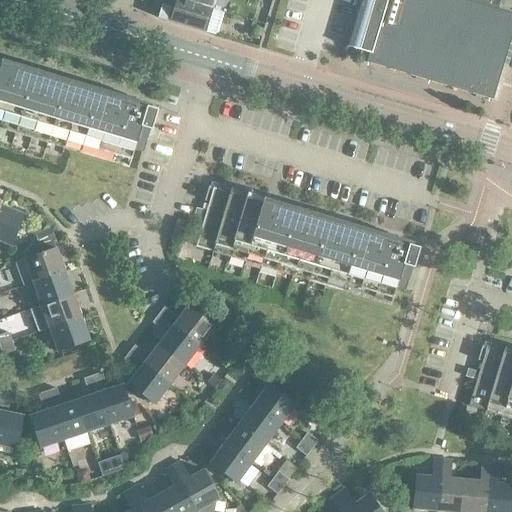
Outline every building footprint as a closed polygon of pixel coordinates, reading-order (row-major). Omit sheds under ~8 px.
[(172,0),(170,7),(161,4),(157,18),(205,32),(214,34),(221,12),(212,8),(182,0),(172,0)] [(182,0),(212,8),(213,0),(182,0)] [(492,96),(511,27),(511,14),(494,9),(496,0),(360,0),(347,43),(370,50),(367,59),(492,96)] [(511,0),(496,0),(494,9),(511,14),(511,0)] [(261,36),(263,29),(256,27),(254,34),(261,36)] [(121,101),(0,64),(0,128),(128,167),(133,150),(143,153),(155,110),(122,99),(121,101)] [(383,239),(212,188),(195,247),(390,305),(395,288),(405,291),(417,248),(384,238),(383,239)] [(0,241),(11,246),(24,215),(1,205),(0,206),(0,241)] [(195,208),(193,216),(201,218),(203,210),(195,208)] [(177,219),(172,235),(187,240),(192,223),(177,219)] [(33,222),(27,228),(34,237),(41,231),(33,222)] [(186,243),(178,241),(172,258),(180,260),(186,243)] [(55,248),(24,259),(14,263),(23,286),(32,283),(63,272),(55,248)] [(32,283),(40,305),(71,294),(63,272),(32,283)] [(40,305),(48,328),(79,317),(71,294),(40,305)] [(163,307),(157,315),(168,323),(174,315),(163,307)] [(186,307),(171,326),(197,346),(212,327),(186,307)] [(168,323),(157,315),(151,322),(162,330),(168,323)] [(57,351),(88,340),(79,317),(48,328),(57,351)] [(197,346),(171,326),(157,345),(182,365),(197,346)] [(0,345),(11,341),(8,332),(0,334),(0,345)] [(14,350),(11,341),(0,345),(0,350),(2,355),(14,350)] [(134,345),(128,353),(138,361),(144,353),(134,345)] [(157,345),(142,364),(168,384),(182,365),(157,345)] [(511,353),(485,346),(469,404),(511,416),(511,353)] [(128,353),(122,360),(133,369),(138,361),(128,353)] [(168,384),(142,364),(127,383),(153,403),(168,384)] [(475,371),(466,368),(464,376),(472,379),(475,371)] [(92,375),(96,388),(105,385),(101,372),(92,375)] [(92,375),(83,378),(87,391),(96,388),(92,375)] [(205,384),(213,390),(220,381),(212,375),(205,384)] [(119,385),(96,393),(107,424),(137,414),(133,402),(126,404),(119,385)] [(294,405),(268,385),(253,405),(279,425),(294,405)] [(46,391),(51,404),(60,401),(56,388),(46,391)] [(51,404),(46,391),(37,394),(42,407),(51,404)] [(10,395),(1,393),(0,397),(0,406),(8,408),(10,395)] [(96,393),(73,401),(84,432),(107,424),(96,393)] [(84,432),(73,401),(51,409),(62,440),(84,432)] [(265,444),(279,425),(253,405),(239,424),(265,444)] [(39,449),(62,440),(51,409),(28,418),(39,449)] [(21,417),(0,412),(0,446),(14,450),(21,417)] [(250,463),(265,444),(239,424),(224,443),(250,463)] [(140,442),(148,439),(153,437),(152,437),(148,426),(135,431),(140,442)] [(301,440),(311,448),(317,441),(306,433),(301,440)] [(311,448),(301,440),(295,448),(306,456),(311,448)] [(250,463),(224,443),(209,463),(235,483),(250,463)] [(119,453),(123,465),(128,464),(124,451),(119,453)] [(431,476),(416,475),(413,507),(437,510),(441,459),(432,458),(431,476)] [(437,510),(461,511),(464,479),(449,478),(451,460),(441,459),(437,510)] [(188,478),(179,462),(171,466),(196,511),(213,511),(216,500),(218,498),(202,470),(188,478)] [(479,463),(478,481),(464,479),(461,511),(464,511),(484,511),(489,464),(479,463)] [(499,465),(489,464),(484,511),(510,511),(511,492),(511,483),(497,482),(499,465)] [(169,511),(193,511),(196,511),(171,466),(162,471),(171,487),(159,494),(169,511)] [(14,470),(14,478),(29,477),(28,469),(14,470)] [(74,473),(78,484),(78,485),(90,482),(90,481),(87,469),(74,473)] [(278,471),(272,479),(283,487),(288,479),(278,471)] [(283,487),(272,479),(266,487),(277,495),(283,487)] [(147,501),(138,485),(129,489),(141,511),(169,511),(159,494),(147,501)] [(351,511),(382,511),(367,492),(355,502),(345,488),(337,494),(351,511)] [(141,511),(129,489),(121,494),(130,510),(126,511),(141,511)] [(338,511),(351,511),(337,494),(330,500),(338,511)]
